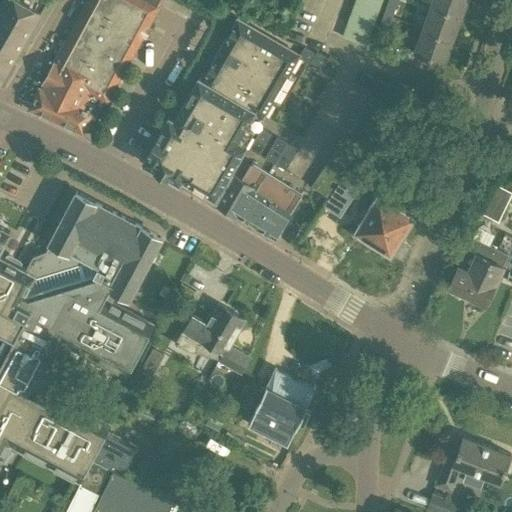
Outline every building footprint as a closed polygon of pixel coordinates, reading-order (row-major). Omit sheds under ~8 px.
[(0,82),(1,83),(13,62),(41,14),(16,0),(4,0),(0,8),(0,82)] [(108,103),(160,5),(159,5),(161,0),(87,0),(65,40),(60,50),(54,62),(52,61),(50,61),(46,70),(42,78),(43,80),(45,81),(42,88),(41,87),(31,106),(82,130),(85,124),(89,115),(94,118),(101,102),(102,100),(108,103)] [(382,0),(355,0),(354,3),(378,11),(382,0)] [(392,16),(397,0),(387,0),(383,13),(392,16)] [(462,15),(467,0),(433,0),(432,4),(462,15)] [(378,11),(354,3),(350,14),(374,23),(378,11)] [(453,39),(462,15),(432,4),(423,28),(453,39)] [(383,40),(392,16),(383,13),(374,37),(383,40)] [(374,23),(350,14),(346,26),(370,34),(374,23)] [(214,196),(297,55),(237,20),(202,79),(199,77),(174,119),(169,116),(143,160),(154,167),(167,175),(168,175),(179,181),(181,177),(191,183),(190,183),(204,191),(205,191),(214,196)] [(370,34),(346,26),(342,37),(366,46),(370,34)] [(444,63),(453,39),(423,28),(414,52),(444,63)] [(308,63),(314,53),(303,47),(298,57),(308,63)] [(320,67),(326,57),(317,51),(310,61),(320,67)] [(333,72),(339,62),(329,56),(323,66),(333,72)] [(367,89),(373,79),(363,73),(357,83),(367,89)] [(380,93),(385,84),(376,79),(370,88),(380,93)] [(391,98),(397,89),(388,83),(382,93),(391,98)] [(261,128),(255,138),(265,144),(271,134),(261,128)] [(277,137),(270,147),(281,153),(287,143),(277,137)] [(259,154),(265,144),(255,138),(249,148),(259,154)] [(291,159),(297,149),(287,143),(281,153),(291,159)] [(281,153),(270,147),(265,157),(275,163),(281,153)] [(285,169),(291,159),(281,153),(275,163),(285,169)] [(323,206),(340,217),(367,176),(370,172),(353,161),(323,206)] [(219,199),(216,203),(237,216),(238,214),(241,216),(239,218),(241,221),(246,224),(249,224),(250,222),(252,223),(261,229),(260,231),(261,233),(266,236),(269,236),(270,234),(276,238),(286,221),(302,194),(268,173),(251,163),(241,180),(233,176),(219,199)] [(498,222),(511,192),(497,185),(483,214),(498,222)] [(402,260),(411,246),(399,239),(418,208),(383,186),(367,210),(369,211),(356,231),(402,260)] [(0,328),(6,332),(0,342),(0,461),(9,445),(79,482),(91,460),(111,423),(43,388),(67,343),(126,374),(152,323),(111,301),(117,291),(129,297),(161,237),(77,192),(51,242),(46,251),(32,257),(26,267),(12,260),(4,256),(0,254),(0,251),(10,232),(0,226),(0,328)] [(484,305),(508,255),(489,245),(494,234),(477,227),(448,288),(484,305)] [(170,289),(163,286),(158,295),(165,299),(170,289)] [(229,345),(245,318),(219,303),(207,324),(192,315),(175,343),(187,350),(220,359),(241,372),(249,358),(229,345)] [(288,443),(315,387),(276,367),(248,423),(288,443)] [(197,430),(195,426),(185,421),(180,423),(178,427),(180,432),(190,437),(194,435),(197,430)] [(124,470),(136,446),(109,434),(98,458),(124,470)] [(501,481),(511,454),(462,436),(452,462),(446,460),(436,484),(451,490),(460,466),(501,481)] [(109,469),(91,460),(79,484),(97,493),(109,469)] [(190,508),(202,481),(178,470),(166,497),(190,508)] [(150,511),(195,511),(113,471),(104,489),(150,511)] [(33,496),(39,486),(27,480),(21,490),(33,496)] [(79,484),(66,511),(89,511),(98,494),(97,493),(79,484)] [(150,511),(104,489),(96,507),(106,511),(150,511)] [(63,498),(51,492),(45,503),(57,509),(63,498)] [(467,511),(469,508),(432,494),(427,508),(436,511),(467,511)]
